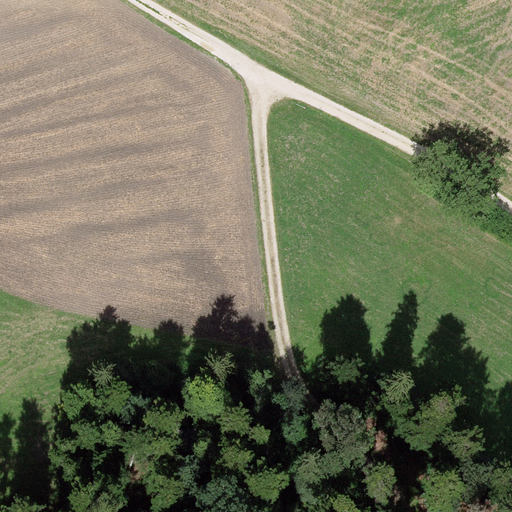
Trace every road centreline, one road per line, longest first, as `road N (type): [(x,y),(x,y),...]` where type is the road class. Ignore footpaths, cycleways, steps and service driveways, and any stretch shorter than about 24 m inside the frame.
road 1 (track): [(267,80),(258,110),(272,317),(307,414),(383,486),(396,511)]
road 2 (track): [(134,0),(511,215)]
